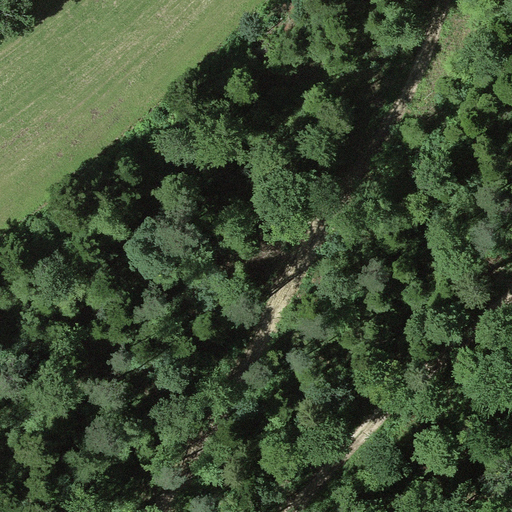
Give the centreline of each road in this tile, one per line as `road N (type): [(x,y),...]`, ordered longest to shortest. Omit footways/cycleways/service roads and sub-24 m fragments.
road 1 (track): [(162,511),(302,251),(402,100),(447,0)]
road 2 (track): [(293,511),(354,441),(511,289)]
